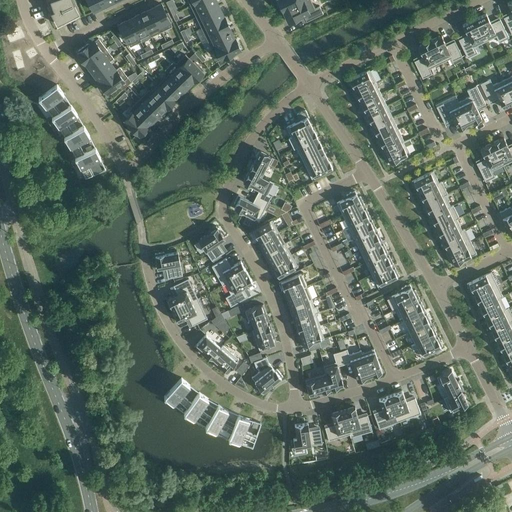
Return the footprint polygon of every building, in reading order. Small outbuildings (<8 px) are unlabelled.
[(50,0),(47,1),(51,11),(51,12),(53,17),(54,17),(57,24),(80,13),(74,2),(73,0),(50,0)] [(85,0),(87,2),(89,1),(94,11),(105,6),(101,0),(85,0)] [(202,0),(191,6),(196,17),(219,6),(216,0),(202,0)] [(276,0),(281,11),(303,0),(276,0)] [(303,0),(281,11),(285,18),(287,17),(289,22),(300,16),(303,15),(306,21),(323,13),(320,6),(315,8),(310,0),(303,0)] [(511,0),(507,3),(511,12),(511,13),(503,17),(511,34),(511,0)] [(161,3),(150,9),(161,31),(172,26),(170,22),(172,21),(168,12),(166,13),(161,3)] [(219,6),(196,17),(201,27),(224,16),(219,6)] [(150,9),(140,14),(150,34),(151,37),(161,31),(150,9)] [(500,19),(491,23),(486,13),(474,19),(485,41),(496,36),(499,42),(509,37),(500,19)] [(140,14),(130,19),(140,39),(150,34),(140,14)] [(224,16),(201,27),(206,38),(229,27),(230,27),(224,16)] [(130,19),(117,25),(121,34),(123,33),(130,46),(141,41),(140,39),(130,19)] [(458,39),(467,58),(477,53),(474,47),(485,41),(474,19),(462,25),(467,35),(458,39)] [(229,27),(206,38),(212,49),(234,38),(230,27),(229,27)] [(429,41),(440,63),(451,58),(452,61),(462,56),(455,41),(446,45),(441,35),(429,41)] [(0,54),(10,51),(4,36),(0,37),(0,54)] [(80,52),(78,54),(85,63),(86,63),(106,48),(98,38),(90,45),(88,43),(78,50),(80,52)] [(234,38),(212,49),(217,60),(223,57),(224,60),(235,54),(234,52),(240,49),(235,38),(234,38)] [(429,41),(418,46),(423,56),(414,61),(422,78),(432,73),(429,68),(440,63),(429,41)] [(8,73),(40,56),(34,46),(3,63),(8,73)] [(106,48),(86,63),(93,73),(109,61),(113,58),(106,48)] [(185,54),(175,64),(179,67),(194,81),(203,72),(201,71),(203,69),(195,60),(193,62),(189,57),(185,54)] [(38,75),(34,69),(43,63),(40,59),(19,74),(26,83),(38,75)] [(109,61),(93,73),(100,83),(116,70),(109,61)] [(475,64),(469,67),(472,72),(478,68),(475,64)] [(100,83),(107,93),(109,91),(110,93),(120,86),(123,90),(127,85),(131,82),(127,77),(120,67),(116,70),(100,83)] [(171,75),(170,75),(185,90),(194,81),(179,67),(171,75)] [(354,92),(375,82),(369,69),(348,80),(352,88),(354,87),(356,91),(353,92),(354,92)] [(169,73),(159,83),(176,99),(185,90),(170,75),(171,75),(169,73)] [(490,79),(480,83),(489,102),(498,97),(503,107),(511,102),(511,96),(504,79),(493,85),(490,79)] [(375,82),(354,92),(358,100),(360,99),(361,102),(359,104),(362,103),(378,95),(381,93),(375,82)] [(151,91),(150,91),(167,108),(176,99),(159,83),(151,91)] [(40,96),(38,97),(39,97),(40,99),(52,116),(52,117),(60,111),(53,102),(64,94),(57,84),(40,96)] [(485,104),(476,85),(467,90),(470,96),(459,101),(470,124),(481,118),(477,108),(485,104)] [(149,89),(140,98),(158,117),(167,108),(150,91),(151,91),(149,89)] [(362,103),(359,104),(363,112),(365,111),(367,114),(365,115),(365,116),(387,105),(381,93),(378,95),(362,103)] [(140,98),(130,108),(134,111),(148,125),(158,117),(140,98)] [(453,119),(458,129),(470,124),(459,101),(445,108),(443,103),(436,106),(444,123),(453,119)] [(60,111),(52,117),(53,118),(64,136),(64,137),(73,132),(73,131),(66,121),(77,114),(71,104),(60,111)] [(387,105),(365,116),(369,124),(371,123),(373,126),(371,127),(371,128),(392,117),(387,105)] [(300,120),(286,127),(291,137),(312,127),(308,118),(309,117),(305,109),(297,114),(300,120)] [(134,111),(125,120),(129,124),(127,126),(136,135),(138,133),(139,135),(148,126),(148,125),(134,111)] [(392,117),(371,128),(375,136),(377,135),(379,138),(376,139),(377,140),(398,129),(392,117)] [(73,132),(64,137),(65,138),(70,147),(75,157),(84,153),(79,143),(90,136),(84,125),(73,131),(73,132)] [(291,137),(288,138),(294,149),(297,148),(296,147),(317,137),(317,138),(318,137),(314,130),(314,131),(312,127),(291,137)] [(398,129),(377,140),(381,148),(383,147),(384,150),(382,151),(404,141),(398,129)] [(317,137),(296,147),(297,148),(301,157),(322,147),(322,148),(323,148),(319,141),(317,138),(317,137)] [(511,145),(508,147),(504,137),(492,143),(503,165),(511,160),(511,145)] [(404,141),(382,151),(386,160),(389,159),(392,165),(393,165),(394,164),(396,164),(397,163),(398,163),(399,162),(400,161),(399,159),(410,153),(406,146),(412,143),(410,138),(404,141)] [(495,176),(492,170),(503,165),(492,143),(480,148),(485,159),(476,163),(485,181),(495,176)] [(84,153),(75,157),(79,164),(82,171),(85,178),(94,174),(89,164),(101,158),(96,147),(84,153)] [(322,147),(301,157),(306,168),(327,158),(322,148),(322,147)] [(252,160),(247,169),(249,170),(261,176),(268,163),(270,165),(275,167),(278,160),(274,158),(259,150),(254,161),(252,160)] [(327,158),(306,168),(311,178),(333,168),(329,161),(327,158)] [(249,170),(243,181),(259,190),(256,196),(268,202),(272,195),(268,193),(274,182),(261,176),(249,170)] [(433,171),(411,181),(416,190),(418,189),(419,190),(419,192),(417,193),(442,181),(439,182),(438,181),(433,171)] [(442,181),(417,193),(421,201),(424,200),(425,203),(425,204),(423,205),(447,193),(442,181)] [(498,191),(491,194),(494,200),(504,195),(504,194),(502,189),(498,191)] [(347,197),(336,202),(342,214),(362,205),(364,204),(360,196),(358,197),(356,193),(355,190),(354,191),(352,191),(351,191),(350,192),(348,193),(347,194),(346,195),(347,197)] [(447,193),(423,205),(427,213),(429,212),(431,216),(429,217),(453,205),(450,206),(445,195),(448,194),(447,193)] [(238,194),(234,203),(236,204),(234,208),(242,212),(243,212),(259,220),(265,208),(278,215),(286,211),(268,202),(256,196),(253,202),(238,194)] [(362,205),(342,214),(348,226),(368,217),(370,216),(366,208),(364,209),(362,205)] [(453,205),(429,217),(433,225),(435,224),(437,227),(435,229),(459,217),(453,205)] [(511,210),(510,206),(499,211),(511,236),(511,235),(511,210)] [(368,217),(348,226),(354,238),(374,229),(376,228),(372,220),(370,221),(368,217)] [(459,217),(435,229),(439,237),(441,236),(442,239),(440,240),(440,241),(465,229),(462,230),(457,219),(459,218),(459,217)] [(272,219),(251,231),(255,239),(256,239),(258,238),(260,242),(279,231),(272,219)] [(209,233),(198,240),(212,260),(224,252),(218,243),(221,241),(225,238),(220,230),(219,231),(216,225),(208,230),(209,233)] [(374,229),(354,238),(360,250),(379,240),(380,241),(382,240),(378,231),(377,231),(375,232),(374,229)] [(465,229),(440,241),(444,249),(447,248),(448,251),(446,252),(446,253),(470,241),(465,229)] [(260,246),(264,254),(285,243),(279,231),(260,242),(262,245),(260,246)] [(379,240),(360,250),(366,262),(385,252),(385,253),(387,252),(388,252),(383,243),(381,244),(380,241),(379,240)] [(470,241),(446,253),(450,261),(452,260),(455,266),(457,266),(458,266),(459,265),(460,265),(461,264),(462,264),(463,263),(464,262),(463,260),(473,255),(476,253),(477,253),(470,241)] [(285,243),(264,254),(268,262),(270,261),(272,265),(291,254),(285,243)] [(164,251),(155,253),(156,259),(155,260),(157,269),(162,268),(165,267),(168,278),(182,275),(178,251),(164,254),(164,251)] [(385,252),(366,262),(371,274),(391,264),(391,265),(393,264),(389,255),(387,256),(385,253),(385,252)] [(272,269),(272,270),(277,278),(298,266),(291,254),(272,265),(274,268),(272,269)] [(226,258),(212,266),(223,285),(225,284),(247,271),(241,260),(234,264),(231,266),(226,258)] [(391,264),(371,274),(377,286),(399,275),(395,267),(393,268),(391,265),(391,264)] [(247,271),(225,284),(231,294),(225,297),(230,306),(248,296),(243,288),(246,286),(253,282),(247,271)] [(491,272),(466,283),(471,292),(472,291),(474,294),(474,295),(497,284),(491,272)] [(301,273),(279,282),(282,291),(283,291),(285,290),(286,294),(306,286),(301,273)] [(174,296),(167,299),(173,310),(198,298),(188,278),(173,285),(177,294),(174,296)] [(402,290),(391,296),(397,308),(417,298),(417,299),(419,298),(415,289),(413,290),(410,284),(408,284),(407,284),(406,285),(405,286),(403,286),(402,287),(401,288),(402,290)] [(474,294),(472,295),(476,304),(478,303),(480,306),(480,307),(500,297),(503,296),(497,284),(474,295),(474,294)] [(286,299),(289,307),(312,299),(306,286),(286,294),(288,298),(286,299)] [(480,306),(478,307),(482,316),(484,315),(486,318),(486,319),(506,309),(505,308),(500,297),(480,307),(480,306)] [(198,298),(173,310),(178,321),(185,318),(188,317),(192,325),(207,318),(198,298)] [(417,298),(397,308),(403,320),(423,310),(423,311),(425,310),(421,301),(419,302),(417,299),(417,298)] [(312,299),(289,307),(292,316),(292,315),(294,315),(295,319),(316,312),(316,313),(319,312),(317,306),(314,307),(312,299)] [(263,304),(245,310),(248,320),(251,319),(255,329),(268,324),(268,323),(264,313),(266,313),(263,304)] [(240,305),(229,309),(231,316),(242,311),(240,305)] [(486,318),(484,319),(488,328),(490,327),(491,330),(492,330),(511,321),(511,320),(511,315),(508,307),(505,308),(506,309),(486,319),(486,318)] [(423,310),(403,320),(409,332),(428,322),(429,323),(431,322),(427,313),(425,314),(423,311),(423,310)] [(294,324),(297,333),(299,332),(299,331),(320,325),(316,313),(316,312),(295,319),(297,323),(294,324)] [(220,313),(211,320),(215,325),(224,318),(220,313)] [(491,330),(489,331),(494,339),(495,338),(497,342),(511,335),(511,321),(492,330),(491,330)] [(428,322),(409,332),(414,343),(415,344),(434,334),(434,335),(437,334),(432,325),(430,326),(429,323),(428,322)] [(255,329),(252,330),(259,349),(275,343),(273,338),(271,332),(273,332),(273,331),(270,323),(268,323),(268,324),(255,329)] [(298,336),(301,345),(303,345),(307,344),(313,342),(312,342),(324,338),(320,325),(299,331),(299,332),(301,335),(298,336)] [(205,334),(196,344),(200,348),(205,352),(203,354),(210,360),(211,360),(212,358),(221,347),(205,334)] [(414,343),(411,345),(413,350),(417,348),(421,356),(427,353),(432,351),(433,353),(437,352),(438,351),(439,350),(440,350),(441,349),(440,346),(442,345),(438,337),(436,338),(434,335),(434,334),(415,344),(414,343)] [(497,342),(495,343),(499,351),(501,350),(503,354),(511,349),(511,335),(497,342)] [(329,338),(319,341),(321,347),(321,348),(331,345),(329,338)] [(313,342),(307,344),(309,350),(321,347),(319,341),(318,340),(313,342)] [(221,347),(212,358),(220,365),(219,367),(226,373),(239,359),(223,345),(221,347)] [(340,351),(344,364),(351,362),(357,380),(370,376),(361,353),(362,353),(361,350),(349,354),(347,348),(340,351)] [(362,353),(361,353),(370,376),(382,372),(374,348),(362,353)] [(503,354),(501,355),(505,363),(507,362),(509,366),(511,364),(511,349),(503,354)] [(260,351),(249,355),(251,362),(254,361),(262,358),(260,351)] [(336,361),(323,365),(326,373),(331,389),(331,388),(343,385),(338,366),(344,364),(340,351),(333,353),(336,361)] [(259,371),(251,377),(257,384),(255,386),(262,393),(283,376),(277,368),(275,370),(269,363),(266,356),(262,358),(254,361),(256,368),(257,368),(259,371)] [(243,361),(236,370),(241,374),(249,365),(243,361)] [(443,373),(436,376),(440,383),(443,382),(449,395),(461,389),(461,390),(463,389),(459,379),(457,380),(451,369),(443,373)] [(326,373),(305,379),(307,386),(306,386),(309,395),(321,391),(322,394),(332,391),(331,388),(331,389),(326,373)] [(181,377),(164,395),(172,403),(177,398),(187,408),(191,402),(181,393),(190,385),(181,377)] [(449,395),(443,397),(450,411),(459,407),(460,409),(469,405),(461,390),(461,389),(449,395)] [(402,390),(390,394),(400,421),(421,413),(415,397),(406,401),(405,398),(402,390)] [(187,408),(183,412),(193,419),(197,414),(207,422),(211,416),(201,408),(204,404),(208,399),(199,392),(191,402),(187,408)] [(373,413),(379,428),(400,421),(390,394),(379,399),(381,407),(383,410),(373,413)] [(207,422),(204,426),(215,432),(218,427),(230,433),(232,427),(221,421),(228,410),(218,404),(211,416),(207,422)] [(355,406),(343,410),(350,434),(350,437),(361,434),(372,430),(367,414),(367,415),(358,417),(357,414),(355,406)] [(325,427),(329,440),(350,434),(343,410),(331,413),(333,421),(334,424),(325,427)] [(230,433),(228,438),(230,439),(239,442),(242,436),(254,442),(257,435),(244,430),(249,419),(238,414),(233,427),(230,433)] [(296,438),(293,438),(294,448),(322,443),(320,428),(309,430),(309,427),(308,422),(294,424),(296,438)] [(373,447),(380,445),(378,439),(372,441),(373,447)]
